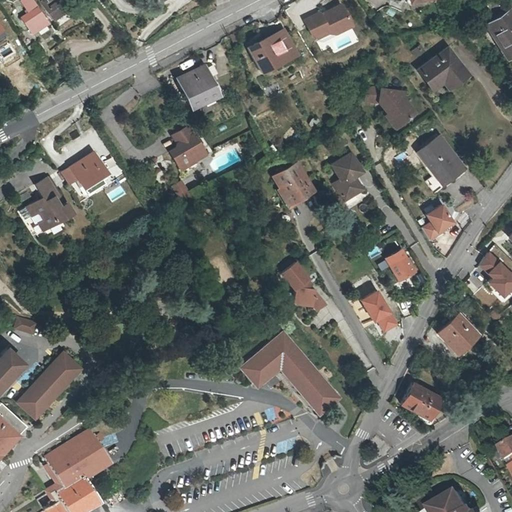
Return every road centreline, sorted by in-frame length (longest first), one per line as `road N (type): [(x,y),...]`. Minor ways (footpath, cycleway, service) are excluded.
road 1 (residential): [(346,477),(438,286),(511,178)]
road 2 (tertiary): [(257,0),(0,134)]
road 3 (unknown): [(438,286),(350,143)]
